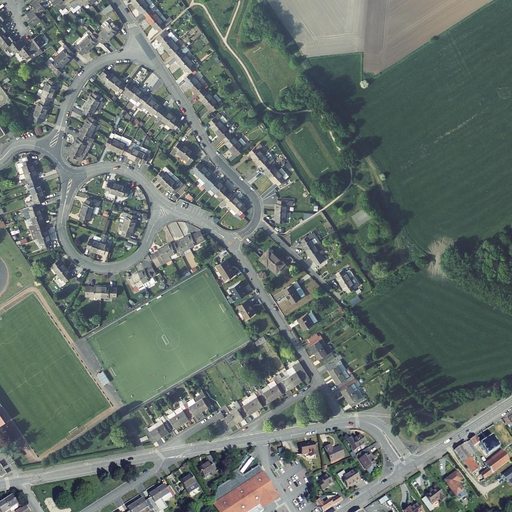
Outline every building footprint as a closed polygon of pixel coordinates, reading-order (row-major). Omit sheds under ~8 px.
[(44,7),(38,0),(35,0),(31,3),(35,7),(33,9),(39,18),(45,13),(43,11),(45,9),(44,7)] [(68,10),(67,9),(66,8),(68,6),(63,0),(51,0),(52,1),(62,15),(68,10)] [(72,6),(76,11),(81,7),(80,6),(76,0),(63,0),(68,6),(69,7),(72,6)] [(150,0),(144,0),(136,7),(141,13),(143,12),(145,14),(155,5),(150,0)] [(111,4),(102,10),(105,14),(113,8),(111,4)] [(158,8),(155,5),(145,14),(147,17),(146,18),(151,24),(160,16),(155,11),(157,8),(158,8)] [(39,18),(33,9),(27,13),(30,17),(28,19),(33,25),(41,19),(39,18)] [(164,21),(160,16),(151,24),(156,29),(157,28),(160,31),(172,20),(171,18),(170,16),(167,19),(164,21)] [(109,23),(103,29),(111,37),(117,31),(116,30),(118,28),(113,22),(110,25),(109,23)] [(111,37),(103,29),(98,34),(95,31),(93,33),(98,39),(102,43),(105,41),(106,42),(111,37)] [(165,29),(156,38),(160,42),(161,41),(163,43),(162,44),(167,50),(175,42),(178,39),(171,31),(168,33),(165,29)] [(87,32),(81,38),(83,40),(92,48),(97,43),(96,42),(98,39),(93,33),(92,33),(90,36),(87,32)] [(45,42),(39,34),(33,39),(35,41),(31,44),(39,54),(43,51),(39,47),(45,42)] [(6,38),(5,36),(0,39),(0,42),(4,48),(6,47),(15,40),(10,35),(6,38)] [(78,44),(75,47),(82,55),(85,52),(86,53),(92,48),(83,40),(81,38),(76,42),(78,44)] [(25,45),(21,39),(16,42),(15,40),(6,47),(10,53),(13,51),(15,53),(19,50),(25,45)] [(70,49),(69,48),(63,42),(61,43),(63,45),(57,52),(59,54),(67,63),(72,57),(71,56),(74,53),(72,52),(70,49)] [(180,48),(175,42),(167,50),(172,55),(173,54),(175,57),(186,47),(184,44),(180,48)] [(27,47),(25,45),(19,50),(25,58),(27,60),(30,57),(29,55),(30,54),(33,58),(39,54),(31,44),(27,47)] [(189,50),(186,47),(175,57),(177,60),(176,61),(181,66),(189,59),(185,53),(189,50)] [(51,57),(45,63),(58,76),(61,72),(58,69),(60,66),(62,68),(67,63),(59,54),(54,59),(51,57)] [(194,64),(189,59),(181,66),(186,72),(187,71),(190,73),(195,69),(200,64),(197,61),(194,64)] [(112,87),(119,78),(112,73),(112,75),(105,69),(102,72),(100,75),(100,76),(106,81),(105,82),(112,87)] [(197,72),(195,69),(190,73),(184,78),(186,81),(185,82),(190,88),(199,80),(194,74),(197,72)] [(124,89),(126,86),(123,84),(124,82),(119,78),(112,87),(117,91),(118,90),(121,92),(124,89)] [(57,82),(49,79),(48,82),(46,82),(43,89),(53,93),(54,93),(57,86),(55,86),(57,82)] [(204,85),(199,80),(190,88),(195,93),(196,92),(198,95),(205,89),(209,86),(206,83),(204,85)] [(129,101),(130,100),(131,97),(139,88),(133,83),(132,84),(129,82),(126,86),(124,89),(127,91),(123,96),(129,101)] [(141,102),(146,96),(143,94),(144,92),(139,88),(131,97),(137,102),(138,100),(141,102)] [(42,96),(41,100),(49,103),(50,99),(51,100),(54,93),(53,93),(43,89),(41,96),(42,96)] [(207,92),(205,89),(198,95),(201,97),(200,98),(205,104),(213,96),(208,91),(207,92)] [(91,95),(87,101),(97,107),(101,109),(104,102),(99,100),(101,97),(94,93),(92,96),(91,95)] [(143,106),(149,110),(156,101),(150,96),(149,98),(146,96),(141,102),(138,106),(141,108),(143,106)] [(218,102),(213,96),(205,104),(209,109),(211,108),(213,111),(219,106),(217,103),(218,102)] [(49,103),(41,100),(39,103),(38,102),(35,109),(45,113),(46,113),(49,107),(47,106),(49,103)] [(97,107),(87,101),(83,108),(85,109),(83,112),(90,116),(92,113),(94,114),(97,107)] [(158,116),(164,109),(161,107),(162,105),(156,101),(149,110),(155,115),(155,114),(158,116)] [(34,117),(33,120),(40,123),(42,120),(43,120),(46,113),(45,113),(35,109),(32,116),(34,117)] [(166,124),(173,114),(167,110),(167,111),(164,109),(158,116),(157,117),(155,120),(161,124),(163,121),(166,124)] [(219,112),(209,122),(211,124),(210,125),(215,131),(224,123),(219,118),(222,116),(220,113),(219,112)] [(173,114),(166,124),(172,128),(173,127),(176,129),(181,122),(178,120),(179,119),(173,114)] [(223,115),(222,116),(219,118),(224,123),(227,120),(223,115)] [(102,122),(90,116),(89,119),(87,118),(84,125),(94,131),(98,124),(100,126),(102,122)] [(232,126),(227,120),(224,123),(215,131),(220,137),(221,136),(223,138),(233,130),(236,127),(234,124),(232,126)] [(94,131),(84,125),(80,132),(81,133),(80,135),(92,142),(94,139),(91,137),(94,131)] [(234,131),(233,130),(223,138),(226,141),(225,142),(229,147),(238,140),(233,134),(232,135),(231,134),(234,131)] [(109,139),(106,145),(105,145),(109,147),(108,148),(115,151),(122,136),(115,133),(115,134),(111,133),(109,139)] [(92,142),(80,135),(78,138),(77,138),(73,144),(86,151),(87,152),(92,142)] [(122,136),(115,151),(122,155),(122,153),(126,154),(132,142),(132,140),(122,136)] [(243,145),(238,140),(229,147),(234,153),(236,152),(238,155),(250,144),(247,141),(246,143),(243,145)] [(135,143),(132,142),(126,154),(129,156),(128,157),(135,161),(140,150),(133,147),(135,143)] [(182,156),(189,147),(183,143),(182,144),(179,142),(171,153),(174,155),(176,152),(182,156)] [(260,142),(249,152),(252,154),(250,155),(255,161),(264,153),(259,148),(262,146),(260,142)] [(86,151),(73,144),(70,150),(71,151),(69,155),(81,161),(86,151)] [(188,166),(197,155),(194,153),(195,152),(189,147),(182,156),(188,160),(185,164),(187,165),(188,166)] [(146,155),(147,153),(140,150),(135,161),(142,164),(142,162),(146,164),(149,156),(146,155)] [(264,153),(255,161),(260,167),(261,166),(264,168),(270,163),(274,160),(271,157),(269,159),(264,153)] [(29,155),(19,158),(21,162),(17,163),(19,168),(23,166),(25,173),(36,169),(33,162),(32,163),(29,155)] [(200,177),(208,169),(203,164),(202,165),(199,162),(193,168),(196,171),(195,172),(200,177)] [(272,165),(270,163),(264,168),(266,171),(265,172),(270,178),(279,170),(274,164),(272,165)] [(281,167),(279,170),(283,175),(282,176),(285,179),(289,176),(281,167)] [(38,176),(36,169),(25,173),(20,175),(21,179),(26,177),(27,180),(29,179),(30,183),(38,180),(37,177),(38,176)] [(203,185),(205,188),(215,178),(212,175),(213,174),(208,169),(200,177),(206,182),(203,185)] [(163,185),(171,177),(166,172),(165,173),(162,170),(156,176),(159,179),(158,180),(163,185)] [(283,175),(279,170),(270,178),(275,183),(276,182),(278,185),(285,179),(282,176),(283,175)] [(172,191),(182,182),(179,179),(177,182),(171,177),(163,185),(168,190),(170,189),(172,191)] [(216,192),(224,184),(219,179),(217,180),(215,178),(205,188),(213,195),(216,192)] [(39,183),(38,180),(30,183),(31,186),(29,186),(32,193),(43,190),(40,183),(39,183)] [(116,195),(120,183),(113,181),(112,183),(109,182),(106,189),(109,191),(109,192),(116,195)] [(183,184),(182,182),(172,191),(174,193),(183,184)] [(127,186),(120,183),(116,195),(123,197),(124,195),(127,197),(130,189),(126,188),(127,186)] [(225,199),(231,193),(228,191),(229,189),(224,184),(216,192),(221,198),(222,196),(225,199)] [(45,197),(43,190),(32,193),(34,201),(32,201),(31,200),(27,202),(28,206),(29,206),(37,203),(45,201),(44,197),(45,197)] [(232,208),(239,199),(234,194),(233,195),(231,193),(225,199),(219,204),(222,207),(226,203),(232,208)] [(84,202),(81,209),(93,213),(97,214),(99,207),(98,207),(100,202),(95,200),(94,202),(87,199),(85,203),(84,202)] [(245,204),(239,199),(232,208),(237,213),(238,212),(241,214),(246,208),(244,206),(245,204)] [(277,203),(276,203),(275,210),(287,211),(288,204),(293,204),(293,201),(289,200),(278,199),(277,203)] [(38,207),(37,203),(29,206),(30,210),(29,210),(31,217),(42,214),(40,206),(38,207)] [(90,220),(93,213),(81,209),(79,216),(81,217),(80,220),(88,223),(89,219),(90,220)] [(286,219),(287,211),(275,210),(275,218),(276,218),(276,222),(285,222),(285,219),(286,219)] [(128,217),(129,213),(126,212),(124,212),(120,222),(124,223),(126,216),(128,217)] [(137,216),(129,213),(128,217),(126,216),(124,223),(135,227),(137,220),(136,219),(137,216)] [(44,221),(42,214),(31,217),(33,224),(29,225),(30,229),(44,224),(43,221),(44,221)] [(132,234),(135,227),(124,223),(121,230),(123,231),(122,234),(130,237),(131,233),(132,234)] [(44,224),(30,229),(32,232),(34,239),(38,238),(49,234),(47,227),(45,228),(44,224)] [(191,234),(184,237),(190,248),(205,240),(200,231),(192,235),(191,234)] [(320,241),(314,232),(308,236),(301,240),(303,243),(302,244),(306,250),(315,244),(320,241)] [(105,243),(108,235),(103,233),(102,238),(100,241),(97,253),(104,255),(104,253),(108,254),(110,246),(107,245),(108,244),(105,243)] [(51,241),(49,234),(38,238),(40,245),(42,244),(43,248),(51,245),(50,242),(51,241)] [(178,242),(175,244),(181,254),(182,256),(185,254),(183,251),(190,248),(184,237),(178,241),(178,242)] [(100,241),(93,239),(93,241),(89,239),(87,247),(90,248),(90,250),(97,253),(100,241)] [(171,242),(164,246),(170,256),(176,253),(178,255),(181,254),(175,244),(175,242),(172,244),(171,242)] [(316,245),(315,244),(306,250),(309,256),(311,255),(317,265),(324,261),(320,254),(322,253),(321,251),(321,252),(320,250),(319,250),(316,245)] [(158,251),(151,255),(157,267),(162,265),(160,262),(164,260),(165,263),(171,260),(171,259),(170,256),(164,246),(158,249),(158,251)] [(284,263),(269,249),(260,258),(267,265),(269,263),(271,266),(277,272),(277,271),(284,263)] [(59,259),(58,260),(52,264),(54,267),(53,268),(58,274),(67,267),(62,261),(61,262),(59,259)] [(226,259),(217,266),(226,280),(235,273),(226,259)] [(145,269),(138,273),(144,283),(145,286),(155,281),(153,276),(157,274),(152,265),(148,268),(149,269),(146,271),(145,269)] [(67,267),(58,274),(60,278),(62,280),(63,279),(66,282),(72,277),(70,274),(71,273),(67,267)] [(344,269),(336,274),(338,277),(336,278),(340,284),(354,275),(351,271),(350,270),(348,270),(345,272),(344,269)] [(139,290),(137,286),(144,283),(138,273),(132,276),(132,278),(129,279),(136,292),(139,290)] [(354,275),(340,284),(344,290),(346,289),(348,293),(360,285),(354,275)] [(228,288),(236,300),(248,293),(240,281),(228,288)] [(283,290),(292,303),(301,298),(296,289),(293,284),(292,284),(283,290)] [(94,287),(86,286),(85,296),(90,296),(90,295),(94,295),(94,297),(101,297),(102,285),(95,285),(94,287)] [(109,286),(102,285),(101,297),(109,297),(109,296),(117,296),(117,288),(109,288),(109,286)] [(247,300),(238,305),(246,318),(255,312),(247,300)] [(318,320),(312,311),(308,314),(314,323),(318,320)] [(314,324),(314,323),(308,314),(307,313),(298,319),(304,330),(314,324)] [(309,342),(318,336),(316,333),(307,339),(309,342)] [(314,352),(323,347),(319,340),(322,338),(320,335),(318,336),(309,342),(308,343),(314,352)] [(264,337),(255,342),(257,346),(259,345),(259,344),(266,340),(264,337)] [(333,354),(327,345),(323,347),(314,352),(321,362),(333,354)] [(342,371),(345,369),(346,369),(339,359),(342,358),(340,354),(325,364),(333,377),(342,371)] [(296,371),(290,375),(296,384),(308,376),(299,362),(293,366),(296,371)] [(286,370),(288,373),(290,375),(296,371),(293,366),(286,370)] [(339,387),(355,377),(353,374),(350,376),(346,378),(342,371),(333,377),(339,387)] [(280,374),(277,376),(286,391),(296,384),(290,375),(283,380),(282,378),(280,374)] [(277,384),(270,388),(276,397),(286,391),(277,376),(273,378),(274,380),(277,384)] [(346,397),(355,391),(350,384),(353,382),(357,380),(355,377),(339,387),(346,397)] [(268,385),(270,388),(277,384),(274,380),(268,384),(268,385)] [(258,390),(258,391),(266,403),(276,397),(270,388),(268,385),(261,389),(261,388),(258,390)] [(362,395),(358,389),(355,391),(346,397),(352,407),(365,398),(363,395),(362,395)] [(200,394),(194,398),(202,411),(212,404),(203,391),(200,393),(200,394)] [(248,397),(250,400),(256,410),(266,403),(258,391),(248,397)] [(182,402),(183,403),(192,417),(202,411),(194,398),(187,402),(185,400),(182,402)] [(244,404),(241,407),(247,416),(256,410),(250,400),(244,404)] [(237,409),(231,413),(237,422),(247,416),(241,407),(237,401),(234,403),(236,407),(237,409)] [(182,406),(174,411),(182,423),(192,417),(183,403),(181,404),(182,406)] [(174,411),(164,417),(172,429),(182,423),(174,411)] [(224,417),(221,411),(217,413),(227,428),(237,422),(231,413),(224,417)] [(157,426),(162,436),(172,429),(164,417),(163,416),(160,418),(162,420),(163,422),(157,426)] [(150,431),(148,428),(147,427),(144,429),(153,442),(162,436),(157,426),(150,431)] [(347,441),(353,451),(365,443),(360,435),(353,440),(351,438),(347,441)] [(469,440),(474,446),(480,442),(476,436),(469,440)] [(499,447),(492,436),(480,443),(487,455),(499,447)] [(468,458),(474,454),(466,442),(454,450),(471,474),(477,470),(468,458)] [(310,457),(316,456),(314,443),(300,445),(302,455),(310,454),(310,457)] [(331,462),(343,456),(339,447),(333,450),(331,446),(325,448),(331,462)] [(374,459),(370,453),(369,453),(367,449),(358,454),(361,458),(359,459),(366,471),(367,470),(369,474),(370,474),(376,471),(377,469),(374,465),(375,465),(372,461),(373,460),(374,459)] [(498,469),(509,461),(502,452),(492,460),(498,469)] [(490,462),(496,470),(498,469),(492,460),(490,462)] [(211,475),(216,472),(209,462),(198,469),(200,472),(199,472),(200,473),(201,472),(204,477),(210,473),(211,475)] [(496,470),(490,462),(485,465),(485,466),(488,469),(491,474),(492,474),(496,470)] [(217,511),(247,511),(259,504),(270,498),(272,501),(279,497),(260,468),(258,466),(242,476),(238,473),(236,470),(230,474),(233,478),(218,488),(213,505),(217,511)] [(511,467),(502,475),(505,479),(506,478),(507,479),(506,480),(507,482),(508,481),(511,485),(511,467)] [(491,474),(488,469),(480,475),(484,480),(487,477),(491,474)] [(357,483),(361,481),(354,470),(346,475),(343,471),(337,475),(340,479),(341,478),(347,488),(356,482),(357,483)] [(462,479),(456,472),(444,481),(455,496),(458,499),(459,499),(465,494),(465,493),(458,482),(462,479)] [(491,483),(496,479),(492,474),(491,474),(487,477),(491,483)] [(180,482),(185,490),(195,484),(190,475),(185,477),(186,478),(180,482)] [(326,487),(332,483),(327,475),(319,479),(320,482),(317,484),(322,491),(326,488),(326,487)] [(171,497),(175,495),(169,486),(166,488),(164,485),(156,490),(162,498),(169,493),(171,497)] [(445,499),(436,486),(432,489),(433,490),(431,492),(424,496),(431,505),(439,500),(440,502),(445,499)] [(154,503),(162,498),(156,490),(149,495),(151,498),(147,500),(155,511),(159,511),(160,511),(154,503)] [(164,502),(171,497),(169,493),(162,498),(164,502)] [(320,511),(323,511),(333,507),(330,502),(329,500),(326,502),(322,504),(321,503),(316,495),(312,498),(320,511)] [(4,501),(9,510),(17,505),(12,496),(4,501)] [(279,498),(279,497),(272,501),(270,498),(259,504),(262,509),(279,499),(279,498)] [(333,507),(342,500),(338,497),(330,502),(333,507)] [(155,511),(147,500),(144,502),(142,499),(135,503),(140,511),(147,511),(150,511),(155,511)] [(0,511),(10,511),(9,510),(4,501),(0,503),(0,511)] [(140,511),(135,503),(127,508),(129,511),(128,511),(140,511)]
